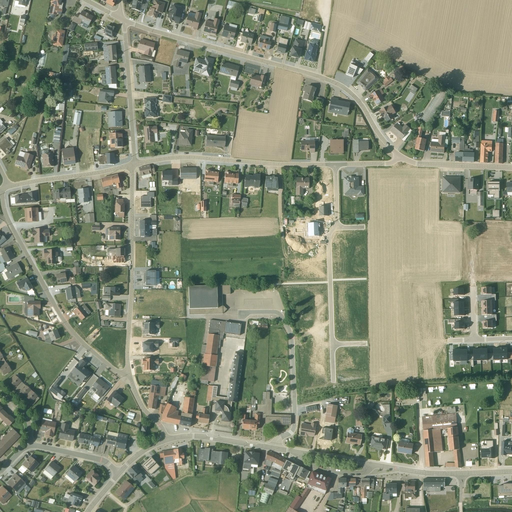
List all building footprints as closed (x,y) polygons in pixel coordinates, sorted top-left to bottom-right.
[(0,0),(0,7),(2,8),(2,7),(7,8),(8,0),(0,0)] [(60,3),(61,0),(52,0),(50,4),(51,4),(48,14),(49,15),(49,16),(50,17),(51,19),(53,19),(54,18),(56,17),(56,16),(57,15),(60,16),(62,10),(61,10),(63,4),(60,3)] [(133,0),(131,10),(139,12),(141,5),(145,6),(145,5),(147,5),(148,0),(133,0)] [(150,9),(148,16),(151,17),(151,18),(156,19),(157,15),(158,15),(159,13),(161,14),(164,4),(154,1),(153,5),(155,6),(155,7),(152,6),(151,10),(150,9)] [(181,8),(171,5),(169,11),(167,18),(169,19),(169,21),(170,23),(173,22),(174,21),(175,21),(174,23),(178,25),(182,9),(181,9),(181,8)] [(75,15),(71,22),(79,26),(86,29),(92,18),(82,12),(79,17),(75,15)] [(196,31),(201,14),(195,13),(195,15),(188,13),(185,26),(193,28),(192,29),(196,31)] [(285,17),(280,16),(279,24),(278,24),(277,30),(286,32),(287,26),(284,25),(285,17)] [(215,35),(219,21),(214,19),(213,23),(206,21),(203,32),(215,35)] [(321,26),(311,23),(309,30),(319,33),(321,26)] [(221,37),(228,39),(228,38),(233,39),(236,30),(234,29),(235,26),(229,25),(228,26),(224,25),(221,37)] [(106,26),(103,34),(105,35),(105,36),(111,39),(116,30),(112,28),(111,29),(106,26)] [(65,32),(55,30),(54,37),(51,36),(50,43),(53,43),(52,46),(62,48),(65,32)] [(241,39),(240,42),(244,43),(244,44),(246,44),(251,45),(253,35),(243,32),(242,36),(241,36),(240,38),(241,39)] [(287,41),(279,38),(277,43),(278,44),(277,48),(276,48),(276,50),(276,52),(281,54),(281,53),(284,54),(287,41)] [(259,40),(257,47),(268,50),(270,43),(259,40)] [(292,47),(289,56),(295,58),(298,59),(299,57),(303,42),(295,40),(292,47)] [(316,46),(318,42),(311,40),(310,44),(309,43),(304,60),(307,61),(309,62),(310,62),(313,63),(315,55),(317,46),(316,46)] [(140,41),(138,50),(144,52),(143,56),(151,58),(151,57),(153,58),(155,52),(152,51),(154,44),(140,41)] [(92,44),(84,45),(84,53),(97,52),(96,43),(92,44)] [(102,48),(103,62),(116,61),(114,45),(114,47),(102,48)] [(177,51),(173,67),(177,68),(179,63),(186,64),(189,54),(177,51)] [(208,77),(213,60),(205,58),(204,61),(196,59),(193,68),(201,71),(200,75),(208,77)] [(236,77),(238,67),(222,63),(219,73),(231,76),(230,80),(235,81),(236,77)] [(346,75),(353,78),(357,68),(350,65),(346,75)] [(138,68),(140,84),(150,83),(149,67),(138,68)] [(102,82),(102,86),(115,85),(114,68),(104,69),(105,81),(102,82)] [(365,91),(378,79),(374,74),(367,69),(357,83),(360,86),(365,91)] [(398,75),(395,71),(382,82),(383,83),(382,84),(385,87),(393,81),(392,80),(398,75)] [(252,75),(249,85),(259,88),(260,89),(261,88),(262,89),(265,78),(261,76),(260,78),(252,75)] [(230,90),(236,92),(237,89),(239,82),(230,80),(229,87),(231,87),(230,90)] [(56,105),(55,111),(63,112),(66,84),(64,84),(62,104),(58,104),(58,105),(56,105)] [(304,92),(302,100),(312,103),(313,97),(312,97),(315,89),(307,87),(306,88),(304,87),(303,87),(301,91),(304,92)] [(429,123),(447,92),(440,89),(422,120),(429,123)] [(381,90),(369,97),(371,100),(373,99),(377,105),(381,103),(383,105),(386,103),(385,102),(384,101),(385,101),(381,96),(384,94),(381,90)] [(99,91),(97,103),(109,104),(110,97),(112,97),(113,93),(99,91)] [(337,100),(331,98),(328,113),(346,117),(349,104),(337,101),(337,100)] [(152,117),(153,118),(157,118),(157,114),(156,113),(156,108),(155,108),(155,105),(156,105),(155,99),(144,100),(144,105),(145,105),(145,109),(144,109),(144,111),(143,111),(144,113),(145,118),(152,117)] [(383,117),(385,120),(386,120),(387,122),(394,118),(393,115),(395,113),(391,106),(388,107),(388,106),(379,112),(382,118),(383,117)] [(75,112),(72,125),(78,126),(81,112),(75,111),(75,112)] [(121,113),(107,114),(108,128),(121,128),(121,113)] [(408,132),(410,129),(405,125),(402,128),(399,125),(399,124),(398,124),(397,124),(397,123),(390,131),(401,140),(390,131),(403,142),(410,133),(408,132)] [(15,125),(7,132),(10,136),(15,131),(16,132),(18,130),(15,125)] [(157,134),(156,127),(143,128),(145,143),(154,142),(157,142),(156,134),(157,134)] [(415,150),(423,152),(426,140),(420,139),(421,134),(422,134),(423,129),(415,127),(413,133),(414,133),(413,138),(417,138),(415,150)] [(501,135),(501,129),(497,129),(497,135),(497,137),(496,137),(496,144),(495,164),(502,164),(503,145),(503,140),(499,140),(499,138),(498,138),(500,138),(500,135),(501,135)] [(180,133),(178,145),(190,146),(192,130),(185,130),(185,133),(180,133)] [(445,133),(439,132),(439,136),(438,136),(438,140),(431,139),(430,152),(444,154),(445,133)] [(457,132),(452,132),(451,143),(459,144),(459,150),(462,151),(462,153),(455,153),(455,162),(463,162),(464,138),(464,135),(457,135),(457,132)] [(122,134),(109,135),(109,141),(110,141),(110,145),(114,145),(114,149),(122,148),(122,144),(121,144),(121,140),(122,140),(122,134)] [(223,148),(224,148),(224,136),(224,137),(208,136),(208,135),(207,135),(206,146),(206,145),(223,147),(223,148)] [(300,141),(300,151),(309,151),(309,153),(314,153),(314,141),(313,138),(305,138),(305,141),(300,141)] [(12,146),(14,144),(11,140),(9,142),(5,139),(0,143),(0,148),(6,155),(9,152),(8,151),(13,147),(12,146)] [(330,153),(342,153),(342,140),(330,141),(330,153)] [(353,141),(353,153),(358,153),(358,151),(368,151),(368,142),(357,143),(357,141),(353,141)] [(492,142),(481,141),(480,163),(487,164),(488,152),(491,152),(492,142)] [(61,150),(64,166),(75,164),(72,148),(61,150)] [(47,150),(40,151),(40,156),(42,156),(42,163),(41,163),(42,168),(53,167),(52,157),(53,157),(53,154),(48,154),(47,150)] [(473,150),(464,150),(463,162),(473,163),(474,154),(472,153),(473,150)] [(33,157),(19,152),(15,165),(20,167),(20,168),(28,170),(33,157)] [(98,163),(98,166),(113,166),(113,155),(104,155),(104,157),(102,157),(101,159),(97,159),(97,163),(98,163)] [(150,175),(154,173),(152,167),(149,168),(149,166),(138,169),(140,176),(141,176),(142,179),(151,177),(150,175)] [(196,186),(196,169),(180,169),(180,191),(188,191),(188,186),(196,186)] [(205,171),(204,182),(209,182),(208,185),(212,186),(213,183),(217,183),(218,173),(210,172),(210,171),(205,171)] [(171,172),(162,172),(162,182),(168,182),(168,185),(177,185),(177,179),(171,179),(171,172)] [(232,184),(237,184),(238,174),(234,174),(234,175),(231,175),(231,173),(224,172),(224,183),(228,184),(227,187),(232,187),(232,184)] [(257,188),(258,188),(259,175),(253,175),(253,176),(246,176),(245,180),(244,188),(248,188),(248,187),(254,187),(254,188),(257,189),(257,188)] [(121,192),(120,188),(117,176),(110,177),(112,186),(112,196),(118,195),(118,192),(121,192)] [(266,178),(266,176),(265,176),(264,188),(266,189),(266,191),(278,192),(277,190),(278,190),(277,178),(272,177),(272,176),(271,176),(271,178),(266,178)] [(110,177),(100,180),(104,193),(110,192),(109,190),(112,189),(112,186),(110,177)] [(344,179),(344,195),(345,195),(345,196),(350,196),(350,195),(357,195),(357,196),(364,196),(363,187),(357,187),(357,179),(353,179),(353,177),(348,177),(348,179),(344,179)] [(443,180),(443,193),(459,193),(460,178),(454,178),(454,179),(451,179),(450,178),(448,178),(448,179),(447,179),(447,180),(443,180)] [(296,179),(295,195),(302,196),(303,189),(308,189),(308,179),(296,179)] [(468,184),(468,190),(477,191),(479,191),(479,180),(477,180),(469,180),(469,184),(468,184)] [(492,183),(487,183),(487,184),(486,184),(486,191),(487,191),(487,196),(493,196),(493,199),(499,199),(499,182),(492,182),(492,183)] [(503,196),(507,196),(510,196),(510,198),(511,198),(511,183),(507,183),(507,192),(503,192),(503,196)] [(325,195),(321,195),(321,205),(334,205),(334,187),(325,187),(325,195)] [(66,204),(74,203),(74,200),(70,200),(69,188),(64,189),(64,190),(55,191),(56,200),(65,199),(65,201),(66,204)] [(77,190),(79,204),(88,203),(87,199),(88,199),(87,189),(77,190)] [(36,203),(35,193),(28,194),(27,194),(22,195),(22,196),(14,197),(14,198),(10,199),(11,205),(15,204),(36,203)] [(140,208),(150,208),(150,198),(153,198),(153,193),(146,193),(146,197),(140,197),(140,208)] [(232,195),(231,204),(239,205),(240,196),(232,195)] [(118,213),(118,218),(123,218),(123,213),(122,213),(122,211),(123,210),(123,208),(122,206),(123,200),(116,200),(115,206),(114,206),(114,215),(118,215),(118,213)] [(24,210),(25,223),(38,222),(37,209),(24,210)] [(84,215),(85,224),(94,223),(93,214),(84,215)] [(139,222),(139,230),(155,230),(155,226),(156,226),(156,216),(149,216),(149,222),(139,222)] [(109,230),(105,230),(105,236),(108,236),(108,241),(119,241),(119,228),(109,228),(109,230)] [(44,230),(32,230),(32,238),(34,238),(34,243),(36,243),(37,247),(42,247),(42,243),(44,243),(46,243),(46,237),(49,237),(48,230),(44,230)] [(159,235),(163,235),(163,232),(156,232),(156,230),(139,230),(140,237),(144,237),(144,238),(149,238),(149,234),(152,234),(152,237),(156,237),(156,236),(159,236),(159,235)] [(5,263),(14,258),(8,247),(0,251),(0,262),(1,264),(0,264),(0,268),(4,267),(2,264),(4,263),(5,263)] [(56,262),(61,262),(61,258),(58,258),(57,253),(56,253),(56,251),(42,251),(42,258),(46,258),(46,265),(48,265),(49,265),(56,265),(56,262)] [(4,274),(1,276),(4,281),(7,280),(8,280),(14,277),(15,278),(19,276),(18,274),(21,272),(19,268),(18,269),(17,267),(16,264),(6,269),(6,270),(3,271),(4,274)] [(71,285),(75,284),(74,278),(70,279),(69,275),(66,276),(66,274),(56,275),(57,284),(70,282),(71,285)] [(26,279),(16,284),(20,291),(21,290),(22,291),(23,291),(24,291),(25,291),(26,292),(28,291),(30,290),(31,289),(29,284),(26,279)] [(90,292),(96,291),(96,283),(80,284),(80,290),(90,289),(90,292)] [(230,286),(188,287),(189,315),(222,314),(224,312),(225,311),(225,309),(224,308),(222,306),(222,295),(230,295),(230,286)] [(65,289),(67,300),(76,299),(77,299),(80,299),(79,291),(75,288),(65,289)] [(118,288),(104,288),(104,295),(118,296),(119,292),(118,292),(118,288)] [(25,315),(25,316),(25,317),(38,316),(38,311),(38,309),(39,309),(39,302),(33,302),(33,299),(23,297),(23,302),(24,303),(24,309),(24,314),(25,315)] [(106,316),(119,317),(120,306),(120,305),(108,304),(105,304),(104,311),(105,311),(105,315),(106,316)] [(80,306),(72,312),(74,315),(76,315),(81,321),(87,316),(80,306)] [(203,355),(216,356),(217,348),(219,349),(220,340),(222,341),(222,337),(223,336),(223,334),(224,322),(210,320),(208,335),(207,335),(206,346),(202,345),(200,354),(203,355)] [(224,322),(223,334),(235,336),(239,336),(241,325),(224,322)] [(159,323),(142,323),(142,328),(142,335),(143,335),(143,337),(150,337),(150,335),(154,335),(154,328),(159,328),(159,323)] [(45,340),(44,342),(44,343),(50,344),(51,342),(59,338),(56,331),(49,334),(47,331),(42,333),(43,336),(45,340)] [(152,348),(157,348),(158,342),(146,342),(146,343),(142,343),(141,348),(142,348),(142,353),(152,353),(152,348)] [(216,397),(215,402),(213,411),(220,412),(222,415),(221,421),(228,422),(230,413),(231,403),(236,403),(243,353),(242,353),(235,352),(233,361),(231,360),(226,398),(216,397)] [(216,356),(203,355),(200,384),(207,385),(207,382),(213,382),(214,375),(217,356),(216,356)] [(82,368),(85,364),(80,360),(70,373),(73,376),(71,379),(75,382),(78,379),(81,382),(89,374),(82,368)] [(142,360),(142,365),(143,365),(143,371),(153,371),(153,365),(158,365),(158,360),(142,360)] [(4,375),(11,371),(8,367),(8,366),(6,364),(4,362),(0,364),(0,372),(1,371),(4,375)] [(180,374),(177,381),(183,383),(186,377),(180,374)] [(21,382),(14,376),(9,382),(12,385),(11,386),(13,388),(16,391),(22,384),(21,382)] [(54,384),(58,387),(63,381),(59,377),(54,384)] [(172,383),(170,388),(173,390),(178,378),(175,377),(173,382),(172,383)] [(108,387),(98,379),(92,387),(97,391),(94,394),(99,398),(108,387)] [(151,381),(147,409),(155,410),(156,400),(160,400),(160,397),(164,397),(167,385),(163,384),(163,382),(151,381)] [(25,397),(31,391),(26,386),(25,387),(22,384),(16,391),(18,393),(20,392),(19,393),(21,395),(22,394),(25,397)] [(87,391),(83,387),(75,397),(79,400),(87,391)] [(37,397),(31,391),(25,397),(28,400),(27,401),(30,403),(29,404),(32,406),(39,399),(37,397)] [(266,393),(265,406),(265,425),(289,426),(290,416),(271,415),(271,411),(272,411),(272,400),(269,400),(269,393),(269,391),(266,391),(266,393)] [(114,392),(106,401),(110,404),(111,404),(116,408),(123,400),(117,395),(117,394),(114,392)] [(163,412),(161,422),(189,428),(190,420),(194,399),(184,398),(182,413),(181,413),(180,417),(177,416),(178,412),(176,412),(175,411),(177,409),(167,404),(163,412)] [(160,405),(158,414),(161,414),(167,403),(164,402),(162,405),(160,405)] [(337,406),(327,405),(325,417),(335,418),(337,406)] [(196,414),(195,419),(198,420),(197,423),(208,424),(209,416),(208,416),(206,415),(207,409),(202,409),(201,415),(199,414),(196,414)] [(359,412),(357,412),(357,416),(358,416),(358,419),(355,419),(355,426),(364,426),(363,418),(360,418),(360,415),(359,412)] [(249,421),(249,430),(255,430),(256,426),(258,426),(259,414),(254,413),(254,421),(249,421)] [(14,421),(6,414),(0,420),(8,427),(14,421)] [(457,428),(457,427),(456,414),(421,417),(423,431),(422,431),(426,467),(433,467),(432,453),(442,452),(440,430),(447,429),(457,428)] [(249,430),(249,421),(246,421),(247,416),(242,415),(241,420),(242,420),(241,425),(242,425),(242,429),(249,430)] [(383,416),(383,424),(390,424),(390,420),(391,420),(391,417),(390,417),(390,416),(383,416)] [(51,421),(43,419),(40,431),(44,432),(45,431),(46,431),(45,436),(52,437),(55,423),(51,422),(51,421)] [(313,437),(315,424),(310,423),(310,425),(301,424),(299,436),(304,436),(304,435),(313,437)] [(68,425),(61,424),(58,439),(72,442),(74,431),(68,430),(68,425)] [(458,428),(457,427),(457,428),(447,429),(449,451),(459,450),(458,428)] [(332,430),(322,428),(321,434),(324,434),(323,440),(330,442),(332,430)] [(349,429),(348,430),(345,443),(359,445),(361,435),(352,434),(353,431),(352,429),(349,429)] [(20,437),(12,430),(5,437),(13,443),(15,441),(16,441),(20,437)] [(107,436),(105,446),(114,448),(117,434),(108,432),(108,436),(107,436)] [(79,434),(76,434),(76,438),(78,439),(78,443),(88,445),(90,437),(90,436),(79,434)] [(128,441),(126,440),(127,436),(118,434),(117,438),(114,448),(126,450),(128,441)] [(90,437),(88,445),(97,447),(98,446),(99,445),(100,439),(99,439),(100,436),(93,435),(92,437),(90,437)] [(5,437),(0,442),(0,444),(6,450),(13,443),(5,437)] [(378,438),(371,437),(371,441),(370,441),(370,443),(371,444),(370,447),(376,448),(375,450),(380,451),(380,449),(386,450),(387,440),(381,439),(381,438),(379,438),(378,438)] [(400,440),(400,442),(399,442),(398,452),(411,454),(413,444),(409,444),(409,441),(408,440),(401,439),(400,440)] [(502,442),(501,455),(506,456),(506,455),(511,454),(511,442),(508,443),(508,442),(502,442)] [(489,445),(484,445),(484,448),(481,449),(481,458),(489,458),(489,459),(493,459),(493,448),(489,448),(489,445)] [(204,450),(199,450),(197,462),(203,462),(203,461),(209,462),(209,463),(211,463),(212,452),(212,450),(204,449),(204,450)] [(181,454),(181,450),(179,450),(173,450),(173,451),(159,452),(160,460),(163,460),(164,468),(172,480),(175,479),(174,465),(173,464),(178,463),(179,466),(184,465),(183,454),(181,454)] [(212,452),(211,463),(218,464),(225,465),(227,453),(212,452)] [(274,454),(267,452),(263,465),(270,467),(270,466),(280,471),(285,460),(274,454)] [(251,453),(244,453),(242,469),(242,472),(247,473),(248,470),(250,470),(250,467),(256,468),(258,454),(251,453)] [(38,464),(30,457),(22,466),(30,473),(38,464)] [(144,462),(141,465),(150,475),(159,467),(151,458),(150,457),(144,462)] [(304,480),(308,472),(285,460),(280,470),(297,479),(298,477),(304,480)] [(42,474),(50,480),(52,478),(53,478),(60,469),(51,462),(44,471),(42,474)] [(133,466),(127,471),(130,474),(129,475),(132,478),(134,477),(137,481),(142,476),(139,473),(139,472),(133,466)] [(66,476),(64,477),(72,484),(73,482),(74,483),(81,474),(73,467),(65,475),(66,476)] [(98,476),(91,471),(84,479),(93,487),(100,479),(97,477),(98,476)] [(310,490),(324,495),(330,479),(311,472),(305,488),(299,497),(296,496),(285,511),(295,511),(310,490)] [(20,480),(14,474),(12,477),(12,478),(7,484),(18,494),(23,488),(22,487),(25,484),(22,482),(24,480),(25,481),(27,477),(24,476),(23,475),(22,478),(20,480)] [(345,488),(345,479),(337,479),(337,494),(330,493),(326,501),(332,501),(332,499),(341,499),(341,494),(342,494),(342,488),(345,488)] [(357,484),(357,480),(355,480),(355,479),(345,479),(345,488),(345,491),(352,491),(353,487),(355,487),(355,483),(357,484)] [(373,483),(373,479),(360,479),(361,502),(362,502),(362,504),(366,504),(366,502),(366,499),(371,499),(372,493),(366,492),(366,490),(369,490),(369,487),(373,487),(373,485),(374,485),(374,483),(373,483)] [(445,487),(445,479),(423,479),(423,491),(426,491),(426,493),(440,493),(440,487),(445,487)] [(115,493),(124,501),(134,489),(125,481),(115,493)] [(405,485),(401,485),(401,495),(405,495),(405,499),(408,499),(408,498),(411,498),(416,498),(416,490),(415,490),(415,484),(416,484),(416,483),(413,483),(411,481),(406,481),(406,483),(404,483),(405,485)] [(264,483),(261,482),(259,487),(259,488),(259,489),(261,490),(260,492),(263,493),(259,502),(265,504),(266,504),(269,495),(271,496),(275,487),(264,483)] [(511,496),(511,484),(503,484),(503,486),(498,486),(499,497),(511,496)] [(382,494),(383,502),(384,502),(384,501),(390,500),(390,497),(397,497),(396,485),(386,485),(386,494),(382,494)] [(11,496),(2,487),(0,489),(0,502),(3,505),(11,496)] [(63,498),(61,501),(77,507),(79,501),(80,501),(82,498),(71,493),(70,496),(65,494),(63,498)]
